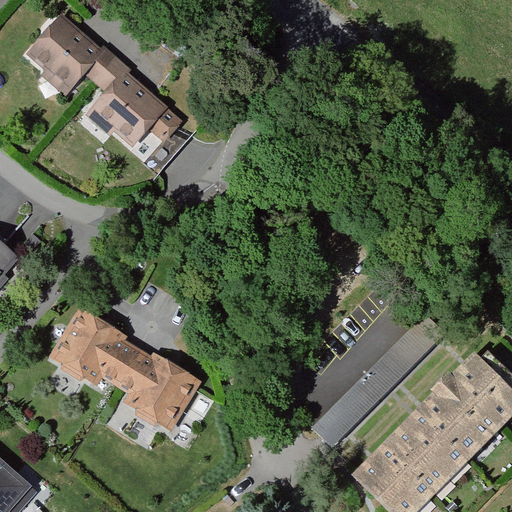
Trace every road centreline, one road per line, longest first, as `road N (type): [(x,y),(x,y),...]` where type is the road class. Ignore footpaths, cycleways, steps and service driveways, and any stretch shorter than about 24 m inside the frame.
road 1 (residential): [(222,201),(228,353),(254,467),(294,511)]
road 2 (tertiary): [(342,45),(511,177)]
road 3 (residential): [(222,201),(282,147),(342,45)]
road 4 (residential): [(86,230),(164,226),(222,201)]
road 5 (residential): [(0,335),(86,230)]
road 6 (unknown): [(86,230),(125,302),(164,334)]
